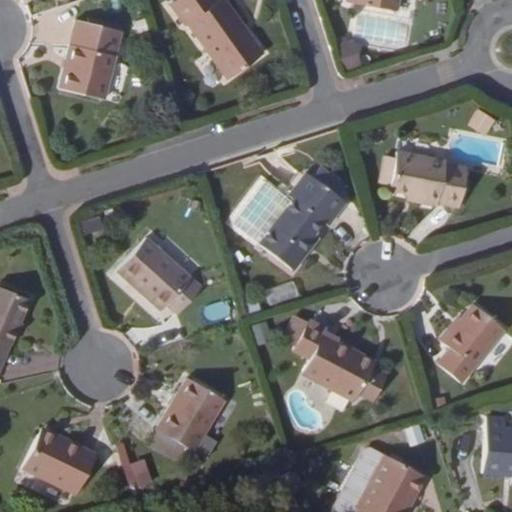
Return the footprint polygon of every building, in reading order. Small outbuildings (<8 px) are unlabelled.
[(220,0),(214,0),(171,0),(167,3),(182,23),(184,21),(225,79),(260,53),(246,34),(243,36),(237,27),(240,26),(220,0)] [(345,0),(345,3),(394,12),(396,0),(345,0)] [(99,100),(116,32),(73,22),(57,89),(99,100)] [(246,34),(240,26),(237,27),(243,36),(246,34)] [(340,70),(360,68),(357,39),(337,41),(340,70)] [(441,165),(441,162),(393,153),(392,158),(386,186),(386,191),(404,194),(417,197),(416,203),(432,206),(433,204),(455,208),(463,169),(441,165)] [(386,186),(392,158),(382,156),(377,184),(386,186)] [(342,192),(312,169),(306,176),(336,200),(342,192)] [(336,200),(306,176),(302,173),(284,196),(288,200),(255,244),(288,271),(313,239),(308,235),(318,222),(336,200)] [(404,194),(403,200),(416,203),(417,197),(404,194)] [(323,226),(341,203),(336,200),(318,222),(323,226)] [(177,312),(200,285),(142,236),(115,269),(160,308),(166,302),(177,312)] [(290,285),(269,289),(271,301),(292,298),(290,285)] [(0,361),(25,302),(0,290),(0,361)] [(458,380),(501,327),(470,304),(458,319),(441,341),(448,347),(435,363),(458,380)] [(454,316),(436,338),(441,341),(458,319),(454,316)] [(319,337),(322,331),(304,322),(288,352),(305,361),(298,375),(349,402),(355,393),(366,371),(367,370),(353,363),(357,355),(319,337)] [(367,370),(371,362),(357,355),(353,363),(367,370)] [(367,399),(378,378),(366,371),(355,393),(367,399)] [(192,451),(222,400),(185,378),(154,428),(192,451)] [(511,427),(500,426),(501,420),(483,419),(479,472),(510,475),(509,484),(511,484),(511,427)] [(409,448),(424,442),(417,424),(402,430),(409,448)] [(52,438),(38,431),(35,438),(49,444),(52,438)] [(74,496),(93,457),(52,438),(49,444),(35,438),(20,470),(74,496)] [(114,446),(121,468),(135,464),(128,442),(114,446)] [(410,498),(420,478),(380,455),(351,508),(357,511),(356,511),(401,511),(403,511),(397,508),(404,495),(410,498)] [(403,511),(410,498),(404,495),(397,508),(403,511)]
